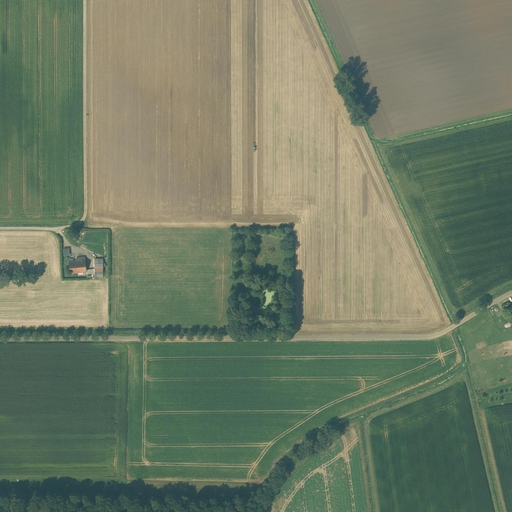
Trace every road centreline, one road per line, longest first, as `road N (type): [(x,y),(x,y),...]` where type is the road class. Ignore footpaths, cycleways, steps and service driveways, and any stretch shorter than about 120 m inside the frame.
road 1 (unclassified): [(0,339),(433,336),(511,292)]
road 2 (track): [(84,0),(84,216),(73,227),(54,228)]
